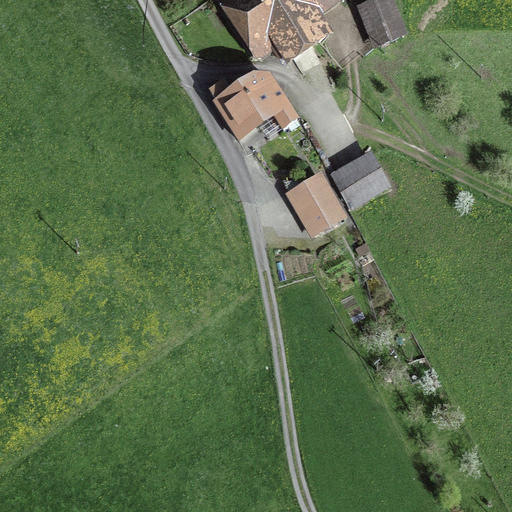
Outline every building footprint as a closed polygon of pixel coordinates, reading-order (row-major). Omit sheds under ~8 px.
[(227,0),(267,56),(281,46),(291,61),(331,33),(320,16),(342,0),(227,0)] [(403,37),(388,0),(363,10),(378,47),(403,37)] [(219,106),(216,107),(235,136),(273,114),(284,131),(297,123),(270,80),(259,80),(252,83),(232,97),(224,84),(210,93),(219,106)] [(370,158),(333,179),(351,209),(387,189),(370,158)] [(320,179),(305,188),(308,194),(293,202),(312,236),(343,219),(320,179)]
